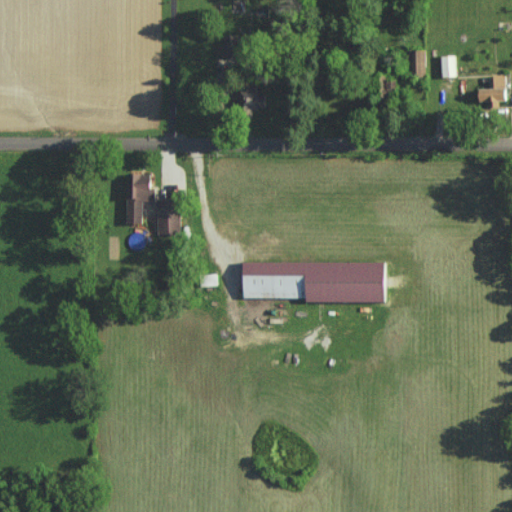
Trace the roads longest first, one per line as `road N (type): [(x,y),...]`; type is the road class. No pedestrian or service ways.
road 1 (residential): [(0,134),(511,130)]
road 2 (residential): [(169,0),(171,133)]
